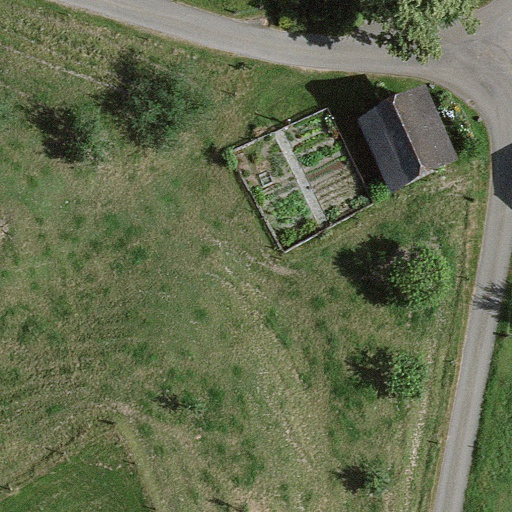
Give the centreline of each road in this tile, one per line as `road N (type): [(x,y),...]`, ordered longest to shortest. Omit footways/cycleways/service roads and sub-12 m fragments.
road 1 (track): [(505,69),(391,69),(256,48),(97,0)]
road 2 (track): [(448,511),(511,162)]
